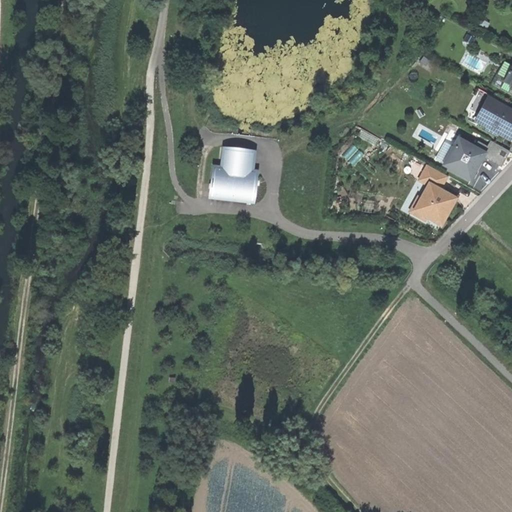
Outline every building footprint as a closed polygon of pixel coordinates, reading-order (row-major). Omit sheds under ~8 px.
[(511,138),(511,108),(486,96),(472,123),(510,142),(511,138)] [(486,152),(458,137),(443,164),(471,180),(486,152)] [(444,141),(435,156),(440,159),(449,144),(444,141)] [(256,153),(222,149),(220,168),(212,167),(208,201),(254,206),(258,172),(254,172),(256,153)] [(451,174),(426,160),(414,182),(424,187),(419,195),(416,194),(407,210),(425,219),(426,217),(442,226),(457,197),(443,189),(451,174)]
